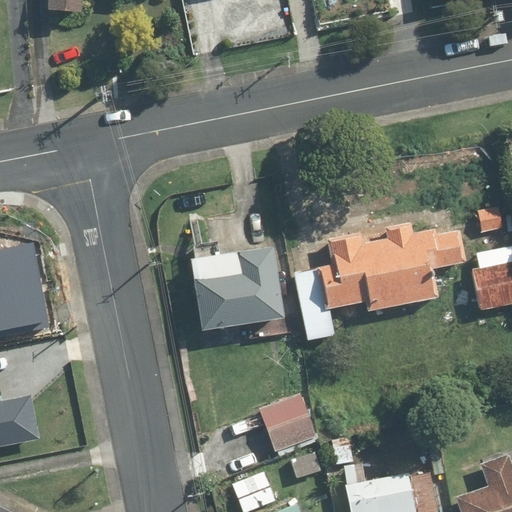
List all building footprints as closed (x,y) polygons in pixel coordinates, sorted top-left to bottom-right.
[(55,0),(56,8),(90,10),(90,0),(55,0)] [(498,232),(494,210),(472,214),(476,237),(498,232)] [(322,267),(287,274),(301,345),(326,340),(321,315),(354,308),(355,316),(436,300),(431,274),(460,268),(453,232),(429,237),(428,233),(406,237),(405,228),(381,233),(382,242),(359,246),(356,234),(317,242),(322,267)] [(511,305),(511,252),(511,250),(464,257),(472,311),(511,305)] [(270,251),(191,263),(202,335),(281,323),(270,251)] [(312,442),(297,395),(251,409),(266,456),(312,442)] [(0,401),(0,444),(37,438),(29,396),(0,401)] [(349,437),(326,441),(330,469),(353,466),(349,437)] [(446,499),(450,511),(511,511),(511,449),(471,463),(480,488),(446,499)] [(314,452),(286,461),(292,483),(321,473),(314,452)] [(361,468),(338,471),(343,511),(429,511),(424,473),(362,482),(361,468)] [(252,511),(272,504),(260,472),(227,484),(237,511),(252,511)] [(0,511),(18,511),(0,502),(0,511)]
